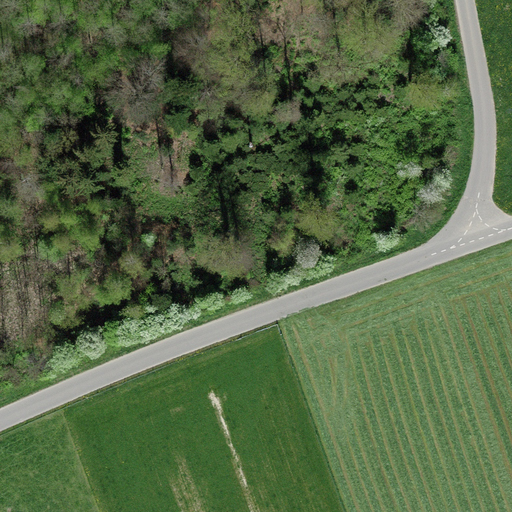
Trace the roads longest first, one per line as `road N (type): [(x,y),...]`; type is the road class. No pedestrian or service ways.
road 1 (tertiary): [(476,239),(188,340),(0,420)]
road 2 (unclassified): [(465,0),(485,130),(476,239)]
